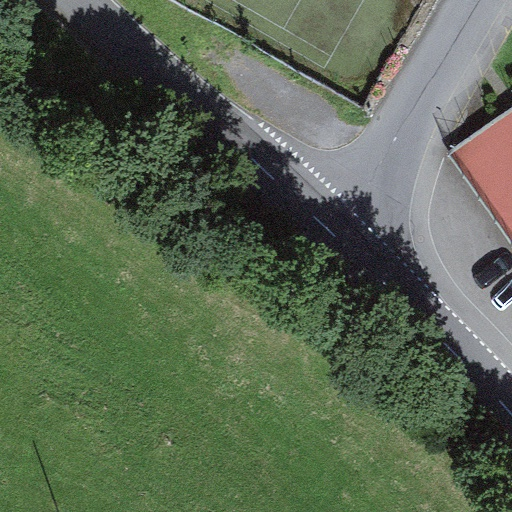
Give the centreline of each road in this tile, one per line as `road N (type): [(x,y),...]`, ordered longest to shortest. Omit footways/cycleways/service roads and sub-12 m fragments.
road 1 (tertiary): [(346,250),(73,0)]
road 2 (residential): [(484,0),(346,250)]
road 3 (tertiary): [(511,414),(346,250)]
